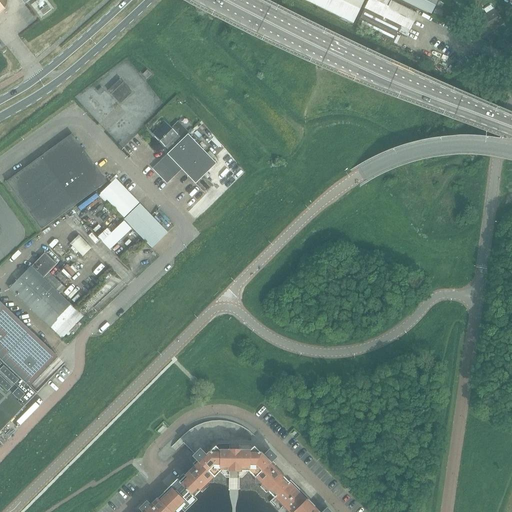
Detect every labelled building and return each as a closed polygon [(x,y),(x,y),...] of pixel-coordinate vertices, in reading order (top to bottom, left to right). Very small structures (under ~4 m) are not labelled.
[(303,0),(353,24),(364,0),(303,0)] [(417,14),(389,0),(388,0),(368,0),(364,9),(365,9),(357,25),(393,43),(401,26),(409,30),(417,14)] [(401,0),(431,14),(437,0),(401,0)] [(40,11),(44,16),(51,10),(47,5),(40,11)] [(494,10),(471,25),(479,38),(503,23),(494,10)] [(120,104),(132,93),(120,80),(108,91),(120,104)] [(450,97),(450,85),(440,85),(440,97),(450,97)] [(165,147),(170,152),(182,140),(178,135),(165,122),(153,135),(165,148),(165,147)] [(72,134),(58,144),(6,182),(41,230),(107,182),(72,134)] [(182,140),(170,152),(167,155),(152,169),(167,184),(181,170),(195,184),(216,164),(188,134),(182,140)] [(116,180),(101,194),(124,217),(138,203),(116,180)] [(10,194),(6,197),(23,218),(27,215),(10,194)] [(124,220),(152,248),(168,233),(140,204),(124,220)] [(189,205),(185,209),(195,217),(198,213),(189,205)] [(89,216),(98,232),(102,229),(93,214),(89,216)] [(116,224),(106,233),(111,238),(121,228),(116,224)] [(98,236),(106,242),(109,237),(101,232),(98,236)] [(117,238),(121,241),(118,246),(125,251),(133,241),(122,233),(117,238)] [(62,338),(82,317),(43,279),(57,264),(45,253),(31,268),(10,289),(62,338)] [(58,357),(0,302),(0,432),(28,403),(21,397),(27,390),(31,386),(58,357)] [(249,451),(251,449),(253,447),(263,456),(269,451),(254,436),(248,431),(242,427),(235,423),(227,422),(219,421),(211,421),(204,423),(196,426),(190,430),(184,435),(171,447),(172,448),(180,440),(195,455),(199,450),(205,456),(215,446),(219,451),(228,451),(228,450),(240,451),(249,451)] [(26,441),(41,427),(37,423),(22,438),(26,441)] [(9,430),(3,440),(10,444),(15,433),(9,430)] [(178,511),(186,504),(194,497),(214,477),(219,472),(226,478),(229,478),(239,478),(242,478),(248,472),(255,478),(274,498),(277,496),(289,483),(288,482),(270,464),(270,463),(275,458),(275,457),(269,451),(263,456),(253,447),(251,449),(249,451),(242,451),(240,451),(228,450),(228,451),(219,451),(215,446),(205,456),(199,450),(195,455),(193,457),(198,463),(196,465),(185,476),(183,474),(178,479),(177,479),(176,480),(168,488),(163,493),(153,503),(150,506),(146,502),(144,505),(140,509),(142,511),(178,511)] [(277,496),(286,504),(300,490),(290,480),(288,482),(289,483),(277,496)] [(309,500),(300,490),(286,504),(293,511),(294,511),(306,500),(307,501),(309,500)] [(329,511),(326,509),(323,511),(317,511),(307,501),(306,500),(294,511),(329,511)]
